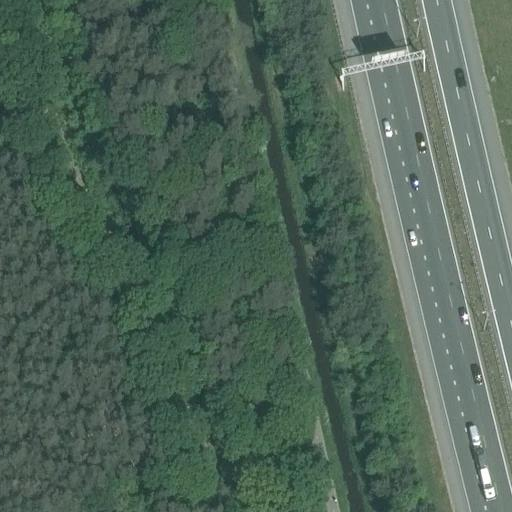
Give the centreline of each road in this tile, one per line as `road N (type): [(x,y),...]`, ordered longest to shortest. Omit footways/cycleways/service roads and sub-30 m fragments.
road 1 (motorway): [(380,0),(499,511)]
road 2 (track): [(0,21),(224,483)]
road 3 (motorway): [(511,338),(435,0)]
